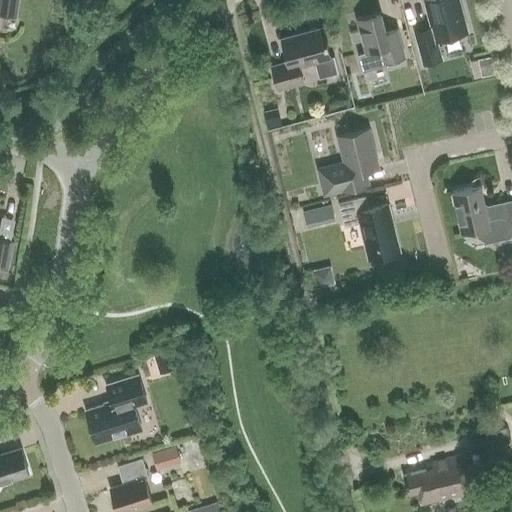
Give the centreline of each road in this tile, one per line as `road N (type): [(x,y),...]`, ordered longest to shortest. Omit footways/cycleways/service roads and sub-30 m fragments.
road 1 (track): [(350,511),(224,0)]
road 2 (tertiary): [(20,380),(41,357),(58,307),(76,167)]
road 3 (tertiary): [(76,167),(190,24),(221,0)]
road 4 (residential): [(443,273),(416,159),(511,138)]
road 5 (residential): [(76,511),(50,431),(20,380)]
